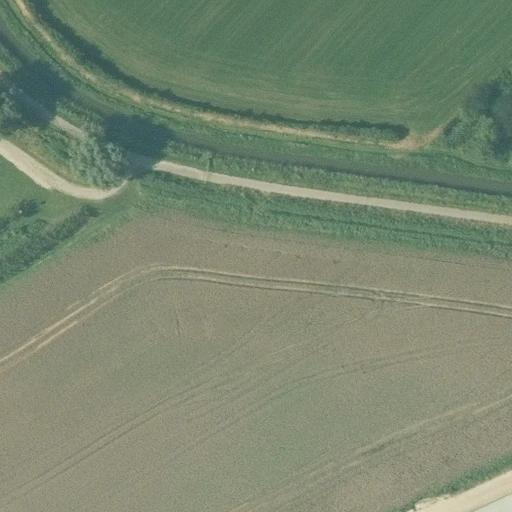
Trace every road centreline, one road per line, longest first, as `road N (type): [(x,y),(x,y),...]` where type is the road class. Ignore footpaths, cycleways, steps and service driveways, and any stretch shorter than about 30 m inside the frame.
road 1 (unclassified): [(0,79),(68,132),(148,166),(276,193),(511,225)]
road 2 (track): [(0,139),(61,181),(105,195),(148,166)]
